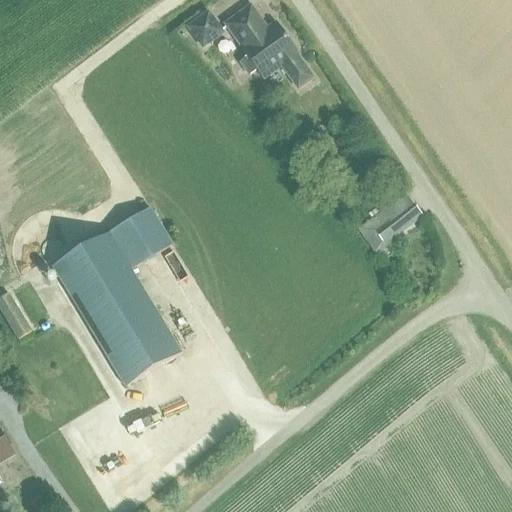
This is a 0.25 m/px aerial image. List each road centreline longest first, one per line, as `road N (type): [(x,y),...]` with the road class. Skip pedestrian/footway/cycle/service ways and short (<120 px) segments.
road 1 (unclassified): [(193,511),(485,277)]
road 2 (unclassified): [(485,277),(303,0)]
road 3 (unknown): [(270,447),(238,399),(217,390),(155,410),(129,408),(40,287)]
